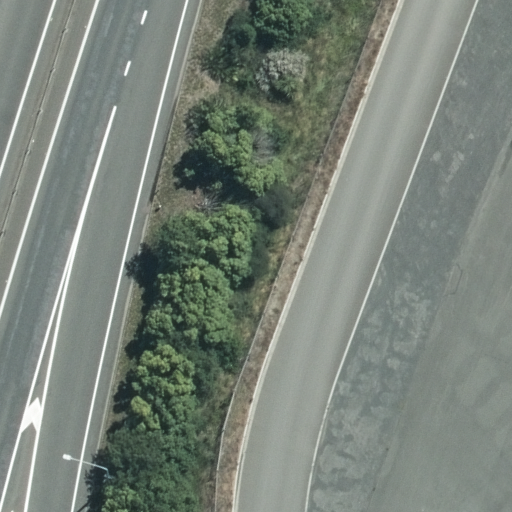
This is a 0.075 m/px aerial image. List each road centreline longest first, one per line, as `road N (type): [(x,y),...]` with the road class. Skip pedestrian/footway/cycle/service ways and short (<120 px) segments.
road 1 (trunk): [(130,0),(53,511)]
road 2 (trunk): [(122,0),(0,420)]
